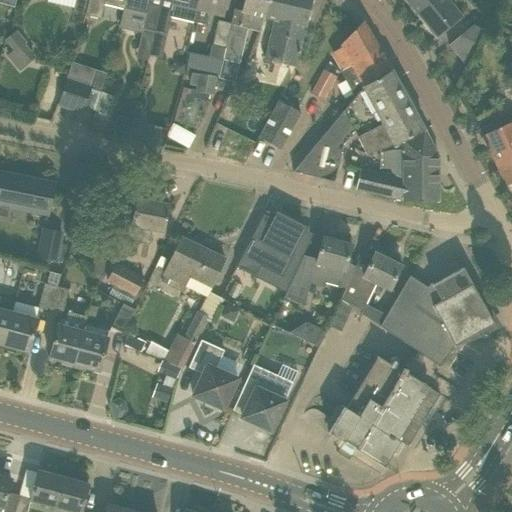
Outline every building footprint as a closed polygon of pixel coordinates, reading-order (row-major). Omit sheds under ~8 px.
[(75,0),(73,12),(85,15),(89,0),(75,0)] [(123,9),(125,0),(89,0),(85,15),(100,19),(103,5),(123,9)] [(125,0),(123,9),(145,15),(142,29),(155,31),(161,0),(125,0)] [(161,0),(155,31),(167,34),(171,17),(194,23),(199,0),(161,0)] [(226,0),(199,0),(194,23),(204,25),(208,12),(223,15),(226,0)] [(265,17),(268,0),(243,0),(241,10),(234,9),(231,23),(225,49),(224,49),(222,58),(240,62),(250,14),(265,17)] [(307,27),(312,0),(268,0),(265,17),(258,34),(253,58),(294,67),(297,52),(299,53),(305,27),(307,27)] [(436,38),(462,17),(451,4),(455,0),(415,0),(409,6),(436,38)] [(225,49),(231,23),(218,20),(212,46),(224,49),(225,49)] [(342,70),(377,46),(363,21),(340,44),(343,48),(333,53),(342,70)] [(34,58),(23,46),(21,43),(6,56),(19,71),(34,58)] [(391,71),(377,46),(342,70),(340,71),(354,98),(362,90),(391,71)] [(191,77),(216,81),(218,69),(193,65),(191,77)] [(323,70),(310,94),(323,101),(337,77),(323,70)] [(96,71),(92,85),(91,89),(100,92),(106,74),(96,71)] [(354,98),(343,112),(293,171),(327,180),(335,175),(343,144),(354,131),(378,118),(381,124),(357,137),(366,155),(393,145),(394,147),(402,142),(424,130),(391,71),(362,90),(354,98)] [(83,112),(91,89),(92,85),(67,77),(58,104),(83,112)] [(114,96),(118,84),(105,80),(101,92),(114,96)] [(282,149),(291,131),(301,113),(278,101),(259,136),(282,149)] [(506,185),(506,186),(511,183),(511,121),(482,135),(506,185)] [(162,146),(166,129),(152,125),(152,127),(149,142),(162,146)] [(424,130),(402,142),(402,176),(388,173),(387,175),(407,180),(403,200),(403,201),(438,202),(438,157),(424,130)] [(388,173),(360,167),(355,189),(403,200),(407,180),(387,175),(388,173)] [(0,172),(0,204),(48,214),(54,183),(24,177),(24,179),(16,177),(16,176),(0,172)] [(136,200),(133,215),(124,213),(118,238),(148,245),(152,228),(164,231),(169,207),(136,200)] [(276,214),(272,221),(262,215),(236,267),(255,276),(260,267),(282,278),(293,256),(289,255),(302,228),(291,222),(292,222),(279,215),(279,216),(276,214)] [(42,229),(36,259),(57,263),(63,233),(42,229)] [(340,286),(351,245),(322,237),(316,261),(303,258),(304,256),(303,255),(284,297),(304,305),(310,283),(324,287),(325,282),(340,286)] [(201,247),(181,238),(163,274),(184,284),(189,275),(211,286),(224,259),(208,251),(207,254),(199,251),(201,247)] [(390,290),(401,266),(399,265),(401,261),(389,255),(387,260),(374,253),(364,272),(355,268),(345,291),(340,299),(353,308),(361,312),(375,283),(390,290)] [(106,282),(113,286),(134,298),(144,280),(115,264),(106,282)] [(492,324),(484,310),(471,285),(472,285),(463,268),(413,295),(401,289),(393,303),(379,327),(440,366),(454,345),(467,338),(467,337),(492,324)] [(56,286),(59,275),(50,272),(47,284),(56,286)] [(50,313),(56,287),(44,284),(38,309),(50,313)] [(69,290),(57,287),(56,287),(50,313),(62,316),(69,290)] [(12,313),(13,313),(16,301),(1,297),(0,302),(0,344),(3,345),(12,313)] [(341,331),(352,309),(353,308),(340,299),(328,324),(341,331)] [(226,318),(233,305),(222,300),(216,312),(226,318)] [(135,310),(134,310),(122,305),(112,327),(124,333),(135,310)] [(49,357),(74,364),(82,332),(87,317),(67,312),(65,319),(62,318),(60,326),(58,325),(49,357)] [(184,337),(195,343),(208,317),(197,312),(184,337)] [(3,345),(28,352),(37,320),(13,313),(12,313),(3,345)] [(296,335),(319,342),(321,336),(313,334),(316,325),(300,321),(296,335)] [(82,332),(74,364),(99,371),(107,339),(82,332)] [(177,334),(168,351),(149,341),(144,354),(163,362),(181,370),(195,343),(184,337),(177,334)] [(221,408),(223,409),(237,378),(216,368),(224,350),(201,339),(188,367),(202,374),(192,395),(207,402),(205,405),(219,411),(221,408)] [(384,467),(400,441),(408,446),(439,394),(377,356),(346,407),(344,406),(328,433),(344,442),(344,441),(356,448),(355,449),(384,467)] [(293,382),(253,364),(241,392),(250,397),(241,417),(271,431),(285,401),(284,400),(293,382)] [(53,511),(63,477),(38,470),(30,499),(19,496),(14,511),(53,511)] [(0,511),(14,511),(19,496),(7,492),(11,478),(0,475),(0,511)] [(80,511),(88,484),(63,477),(53,511),(80,511)]
